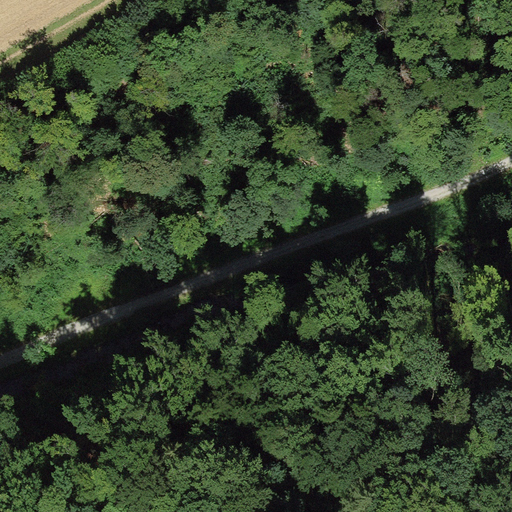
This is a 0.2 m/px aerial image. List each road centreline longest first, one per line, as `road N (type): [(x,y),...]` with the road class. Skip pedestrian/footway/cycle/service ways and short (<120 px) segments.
road 1 (track): [(0,373),(454,230),(511,201)]
road 2 (track): [(0,76),(139,0)]
